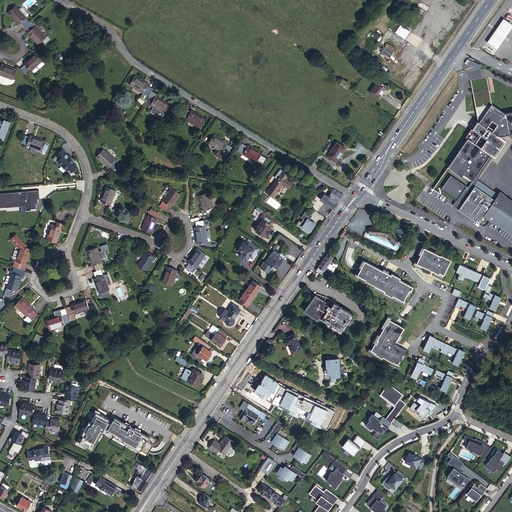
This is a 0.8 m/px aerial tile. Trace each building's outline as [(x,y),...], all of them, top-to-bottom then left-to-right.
[(24,26),(29,21),(25,16),(26,16),(25,16),(28,14),(28,12),(22,6),(20,6),(18,7),(15,4),(7,11),(17,23),(19,22),(23,27),(24,26)] [(413,10),(409,7),(402,15),(406,18),(413,10)] [(499,49),(511,30),(511,21),(505,16),(488,42),(499,49)] [(34,25),(30,20),(29,21),(24,26),(28,30),(27,31),(37,43),(41,39),(44,42),(49,37),(47,34),(45,36),(35,24),(34,25)] [(411,33),(404,27),(398,34),(402,37),(406,40),(411,33)] [(398,50),(390,44),(387,47),(396,53),(398,50)] [(396,53),(387,47),(383,53),(391,59),(396,53)] [(25,61),(26,63),(31,68),(32,69),(37,65),(38,66),(40,66),(45,62),(45,60),(36,51),(25,61)] [(1,64),(0,63),(0,73),(13,78),(17,68),(2,62),(1,64)] [(26,63),(21,67),(27,73),(31,68),(26,63)] [(152,91),(152,90),(147,86),(148,85),(135,77),(129,86),(142,94),(139,100),(144,103),(152,91)] [(343,78),(340,83),(347,87),(350,83),(343,78)] [(379,82),(370,94),(379,100),(387,88),(379,82)] [(448,167),(462,176),(464,174),(473,180),(491,154),(497,146),(493,143),(498,135),(499,135),(500,136),(501,136),(511,133),(511,111),(505,113),(491,104),(489,89),(473,92),(478,121),(479,122),(474,130),(472,128),(466,137),(468,138),(448,167)] [(169,104),(156,96),(157,94),(152,91),(144,103),(143,104),(148,108),(150,105),(154,108),(151,112),(161,118),(164,113),(169,105),(169,104)] [(199,128),(205,119),(192,111),(190,113),(185,109),(181,116),(186,119),(186,120),(199,128)] [(228,143),(214,134),(209,144),(219,150),(222,152),(223,151),(227,154),(228,154),(233,147),(227,144),(228,143)] [(42,151),(46,141),(31,135),(30,137),(25,135),(22,143),(27,145),(27,146),(42,151)] [(493,143),(497,146),(491,154),(473,180),(467,189),(471,192),(475,186),(477,183),(475,182),(494,156),(495,156),(506,140),(498,135),(493,143)] [(332,149),(327,156),(335,162),(342,153),(343,154),(346,149),(337,142),(334,147),(332,149)] [(261,154),(262,152),(249,145),(248,146),(243,143),(238,150),(243,153),(243,154),(256,163),(256,162),(262,165),(266,158),(261,154)] [(323,153),(327,156),(332,149),(329,146),(323,153)] [(68,168),(72,171),(78,164),(62,148),(55,155),(59,158),(57,160),(62,165),(59,168),(63,172),(68,168)] [(114,158),(103,148),(96,155),(108,166),(109,165),(113,168),(118,162),(114,159),(114,158)] [(222,152),(219,150),(216,155),(223,159),(225,157),(227,154),(223,151),(222,152)] [(289,189),(293,183),(290,182),(291,181),(290,181),(289,182),(286,180),(290,174),(284,170),(282,172),(280,170),(274,179),(276,181),(269,191),(267,195),(272,198),(280,188),(282,185),(289,189)] [(471,192),(467,189),(465,188),(467,186),(451,175),(441,189),(456,200),(453,205),(479,223),(483,217),(484,216),(490,220),(494,222),(511,234),(511,200),(500,192),(495,199),(475,186),(471,192)] [(110,203),(116,189),(106,185),(100,199),(110,203)] [(160,206),(167,211),(170,205),(172,206),(181,194),(172,188),(163,200),(164,201),(160,206)] [(334,189),(329,197),(325,194),(321,200),(333,209),(344,195),(334,189)] [(38,190),(0,192),(0,206),(20,205),(20,212),(25,211),(25,209),(36,208),(36,202),(39,202),(38,190)] [(214,207),(209,191),(198,195),(204,211),(206,210),(208,216),(215,213),(213,207),(214,207)] [(149,214),(157,217),(159,212),(152,209),(149,214)] [(258,216),(262,218),(254,229),(266,237),(271,229),(269,227),(271,225),(273,223),(272,222),(275,219),(262,210),(258,216)] [(159,218),(157,217),(149,214),(148,214),(143,229),(153,233),(159,218)] [(297,225),(303,230),(304,228),(311,232),(316,225),(310,221),(310,220),(303,216),(301,218),(303,220),(301,223),(299,222),(297,225)] [(203,219),(195,221),(195,227),(194,228),(196,243),(208,241),(205,226),(204,226),(203,219)] [(51,223),(46,237),(56,241),(60,226),(55,224),(51,223)] [(397,226),(394,231),(402,235),(405,231),(397,226)] [(395,246),(401,241),(399,238),(399,237),(395,233),(394,234),(385,228),(374,227),(373,235),(383,236),(389,239),(395,246)] [(21,244),(27,246),(27,244),(16,234),(11,239),(17,246),(20,243),(21,244)] [(256,245),(250,241),(248,244),(243,241),(238,248),(241,250),(239,254),(248,260),(250,257),(255,250),(253,248),(256,245)] [(17,260),(15,265),(23,268),(25,262),(27,263),(32,248),(27,246),(21,244),(19,249),(16,259),(17,260)] [(261,248),(256,245),(253,248),(255,250),(250,257),(254,259),(261,248)] [(101,267),(102,267),(100,261),(102,260),(96,246),(87,249),(91,264),(93,264),(95,270),(101,267)] [(277,262),(280,265),(287,256),(286,255),(282,253),(284,250),(277,246),(273,251),(275,253),(272,256),(269,259),(268,258),(267,257),(262,263),(271,270),(277,262)] [(442,255),(425,247),(422,254),(418,262),(417,263),(422,265),(436,272),(440,274),(440,272),(444,274),(445,274),(451,261),(448,260),(449,258),(442,254),(442,255)] [(190,262),(196,266),(197,267),(206,254),(197,248),(188,260),(190,262)] [(145,270),(155,257),(146,251),(137,263),(145,270)] [(316,271),(322,274),(334,256),(330,253),(328,253),(316,271)] [(362,268),(358,274),(368,280),(367,281),(375,285),(386,291),(385,292),(393,296),(394,295),(404,301),(410,290),(412,290),(414,287),(400,279),(397,277),(397,276),(393,273),(392,275),(389,273),(384,270),(366,261),(362,268)] [(193,272),(196,266),(190,262),(186,267),(193,272)] [(173,279),(178,270),(164,263),(159,272),(173,279)] [(479,286),(486,289),(491,279),(461,264),(457,272),(461,273),(458,280),(463,282),(466,276),(481,283),(479,286)] [(24,275),(26,269),(23,268),(15,265),(13,271),(12,271),(7,286),(14,288),(17,289),(23,274),(24,275)] [(95,270),(93,271),(95,277),(93,277),(98,292),(99,292),(109,289),(110,288),(104,274),(103,274),(101,267),(95,270)] [(246,291),(254,296),(261,287),(253,281),(246,291)] [(493,287),(489,285),(484,296),(493,301),(490,308),(496,310),(501,298),(490,293),(493,287)] [(456,288),(453,294),(460,297),(463,292),(456,288)] [(247,306),(254,296),(246,291),(239,300),(247,306)] [(34,307),(23,295),(15,303),(26,314),(24,317),(28,322),(38,312),(33,307),(34,307)] [(336,302),(331,299),(329,303),(325,302),(325,303),(322,301),(322,300),(315,296),(312,300),(314,301),(311,305),(309,304),(306,309),(310,312),(309,313),(318,319),(319,318),(332,325),(330,327),(337,331),(338,329),(342,331),(353,314),(335,303),(336,302)] [(71,304),(66,306),(68,314),(74,312),(74,314),(75,313),(89,308),(86,297),(70,302),(71,304)] [(460,298),(456,307),(460,309),(461,306),(468,309),(465,315),(471,318),(477,306),(460,298)] [(239,308),(232,303),(227,310),(225,309),(220,316),(225,320),(225,321),(226,324),(227,325),(228,326),(229,326),(230,326),(231,326),(232,326),(233,325),(234,323),(235,322),(235,321),(234,319),(233,317),(239,308)] [(68,314),(66,306),(60,308),(61,312),(46,318),(49,328),(64,323),(64,322),(70,320),(68,314)] [(188,310),(182,318),(186,320),(191,312),(188,310)] [(478,310),(476,316),(485,320),(482,326),(487,329),(493,317),(487,314),(478,310)] [(382,356),(391,362),(391,363),(397,367),(399,365),(397,364),(401,359),(402,360),(405,355),(404,354),(406,350),(400,347),(395,343),(405,327),(390,318),(387,322),(386,322),(377,336),(372,344),(370,348),(375,351),(374,353),(381,357),(382,356)] [(204,334),(211,339),(218,328),(212,324),(208,330),(208,329),(204,334)] [(221,346),(229,335),(218,328),(211,339),(221,346)] [(48,335),(41,331),(37,339),(44,342),(48,335)] [(206,342),(196,335),(193,339),(203,346),(206,342)] [(302,350),(295,335),(283,340),(286,347),(288,346),(292,354),(302,350)] [(444,354),(453,358),(451,362),(458,365),(460,361),(464,351),(429,335),(425,345),(423,349),(429,352),(431,348),(440,352),(439,355),(443,357),(444,354)] [(212,352),(210,350),(203,346),(197,353),(206,360),(212,352)] [(6,354),(6,359),(9,359),(13,359),(13,361),(19,361),(19,350),(11,349),(7,348),(6,354)] [(206,360),(197,353),(196,356),(204,362),(206,360)] [(363,360),(354,355),(352,360),(361,363),(363,360)] [(420,357),(418,361),(412,375),(418,378),(421,370),(423,371),(422,374),(427,376),(428,374),(431,375),(435,369),(425,364),(427,360),(420,357)] [(330,378),(334,378),(341,378),(340,372),(345,371),(344,365),(340,365),(340,360),(326,360),(327,376),(330,376),(330,378)] [(28,362),(28,368),(30,368),(29,372),(29,375),(36,376),(40,376),(40,372),(39,372),(40,363),(28,362)] [(56,378),(55,380),(61,380),(62,368),(53,368),(53,367),(49,366),(48,378),(52,378),(56,378)] [(447,390),(454,377),(456,373),(449,370),(447,374),(437,369),(435,375),(445,380),(441,387),(447,390)] [(200,373),(195,370),(193,373),(191,376),(190,376),(187,381),(193,384),(193,385),(195,386),(196,386),(197,386),(199,381),(200,382),(202,377),(199,375),(200,373)] [(36,380),(36,376),(29,375),(26,375),(25,379),(25,383),(24,383),(23,388),(35,389),(35,380),(36,380)] [(66,384),(66,389),(67,389),(67,393),(67,397),(77,398),(77,393),(77,384),(79,384),(79,380),(72,380),(71,384),(66,384)] [(380,395),(395,407),(386,418),(392,422),(396,417),(406,403),(401,399),(404,395),(390,384),(380,395)] [(317,398),(316,397),(311,395),(306,392),(300,403),(314,412),(320,403),(316,400),(317,398)] [(10,396),(6,396),(2,395),(2,394),(0,393),(0,404),(5,405),(5,406),(9,406),(10,396)] [(60,399),(60,402),(60,406),(58,406),(58,412),(69,412),(70,403),(71,403),(71,399),(60,399)] [(436,407),(418,400),(415,404),(419,407),(418,408),(413,405),(409,411),(414,415),(415,413),(419,415),(418,417),(423,421),(424,419),(426,420),(430,416),(428,414),(429,412),(431,414),(436,407)] [(33,405),(29,405),(26,405),(26,403),(20,403),(19,414),(28,414),(28,415),(32,416),(33,405)] [(263,418),(266,414),(249,404),(247,407),(246,406),(239,417),(246,422),(248,420),(253,423),(258,415),(263,418)] [(341,418),(344,413),(333,407),(330,411),(341,418)] [(47,424),(47,419),(47,414),(44,413),(40,413),(40,412),(34,411),(33,422),(43,423),(43,424),(47,424)] [(349,416),(344,413),(341,418),(346,421),(349,416)] [(386,418),(383,415),(381,419),(373,413),(369,418),(371,419),(366,424),(372,429),(373,427),(377,430),(374,435),(379,439),(383,433),(382,432),(385,428),(386,429),(392,422),(386,418)] [(106,433),(113,437),(112,439),(138,454),(139,452),(147,456),(152,447),(147,444),(149,440),(134,432),(128,429),(129,429),(113,420),(110,427),(106,425),(108,422),(95,415),(89,425),(88,424),(81,437),(82,437),(78,445),(91,452),(103,430),(107,432),(106,433)] [(51,419),(47,419),(47,424),(46,429),(50,430),(51,429),(60,430),(60,418),(55,418),(55,420),(51,419)] [(278,419),(269,433),(274,437),(275,438),(276,440),(273,443),(277,446),(278,445),(284,449),(289,440),(283,436),(286,432),(280,428),(284,423),(278,419)] [(22,440),(25,435),(18,430),(14,436),(22,440)] [(302,434),(293,449),(297,451),(298,452),(298,454),(296,458),(300,460),(300,459),(306,463),(312,454),(306,450),(308,446),(302,442),(306,437),(302,434)] [(476,437),(476,438),(467,434),(465,439),(468,441),(466,446),(473,449),(473,448),(481,451),(480,454),(484,456),(491,447),(486,443),(483,441),(483,440),(480,439),(476,437)] [(354,439),(353,440),(361,447),(366,440),(361,436),(357,442),(354,439)] [(348,437),(341,446),(354,456),(361,447),(353,440),(348,437)] [(225,448),(222,453),(225,454),(230,458),(239,445),(231,440),(225,448)] [(225,448),(219,444),(214,451),(220,455),(222,453),(225,448)] [(50,457),(49,447),(34,449),(34,452),(27,453),(28,460),(35,459),(35,461),(41,460),(41,458),(45,457),(45,458),(50,457)] [(491,455),(493,456),(489,461),(491,463),(488,467),(494,471),(497,467),(500,470),(504,465),(503,464),(504,462),(506,463),(511,457),(504,452),(503,454),(500,452),(501,451),(498,449),(497,451),(495,449),(491,455)] [(409,452),(405,461),(417,467),(421,458),(418,456),(413,453),(413,454),(409,452)] [(448,462),(454,467),(456,463),(461,466),(463,463),(450,453),(447,455),(451,458),(448,462)] [(277,462),(268,457),(260,469),(268,475),(277,462)] [(331,475),(327,480),(334,485),(333,485),(336,487),(340,482),(342,480),(341,478),(342,477),(344,473),(343,472),(348,467),(337,458),(332,464),(336,467),(334,471),(333,470),(329,474),(331,475)] [(132,485),(143,492),(155,473),(141,465),(138,470),(137,471),(143,474),(140,477),(138,475),(132,485)] [(303,478),(306,474),(293,466),(290,469),(285,466),(283,468),(279,469),(277,473),(279,474),(279,478),(281,478),(284,478),(287,480),(290,476),(294,478),(297,474),(303,478)] [(447,475),(463,487),(470,478),(456,468),(454,467),(447,475)] [(403,478),(405,475),(398,469),(396,473),(395,472),(392,476),(391,475),(389,477),(387,476),(382,483),(389,489),(392,485),(396,488),(403,478)] [(48,483),(25,470),(23,473),(42,485),(40,488),(44,490),(48,483)] [(60,486),(67,489),(72,474),(63,471),(59,481),(61,482),(60,486)] [(94,486),(96,484),(99,477),(92,473),(87,481),(94,486)] [(215,483),(202,474),(202,475),(200,474),(197,479),(198,481),(197,482),(210,491),(215,483)] [(100,476),(99,477),(96,484),(104,488),(104,489),(108,492),(108,493),(109,494),(110,494),(111,493),(112,494),(114,491),(116,489),(103,481),(105,479),(100,476)] [(78,477),(75,483),(81,487),(85,481),(78,477)] [(81,487),(75,483),(72,488),(79,491),(81,487)] [(474,484),(467,493),(477,500),(481,494),(482,495),(487,488),(481,483),(478,487),(474,484)] [(280,506),(285,500),(283,498),(262,484),(257,491),(265,495),(274,501),(273,501),(280,506)] [(331,503),(333,504),(338,496),(328,489),(326,492),(324,491),(316,484),(310,492),(323,501),(314,511),(324,511),(326,510),(329,507),(331,503)] [(378,489),(373,495),(371,499),(367,503),(371,506),(371,507),(376,511),(378,511),(379,511),(378,511),(384,511),(387,509),(385,507),(387,504),(381,499),(385,494),(378,489)] [(28,499),(17,493),(12,501),(16,503),(17,504),(18,505),(18,506),(19,507),(20,506),(21,506),(24,502),(26,503),(28,499)] [(211,499),(203,493),(202,494),(201,496),(200,496),(199,497),(199,498),(199,499),(199,500),(200,500),(199,503),(206,508),(208,505),(207,504),(211,499)]
